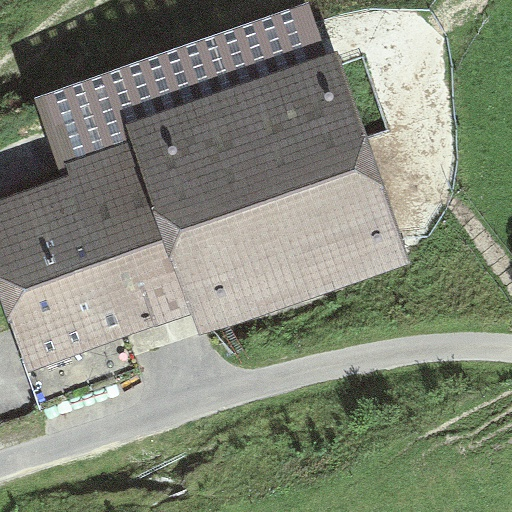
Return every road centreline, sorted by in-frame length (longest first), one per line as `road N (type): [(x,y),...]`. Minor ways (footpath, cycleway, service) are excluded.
road 1 (track): [(511,347),(390,353),(0,462)]
road 2 (track): [(93,0),(0,78)]
